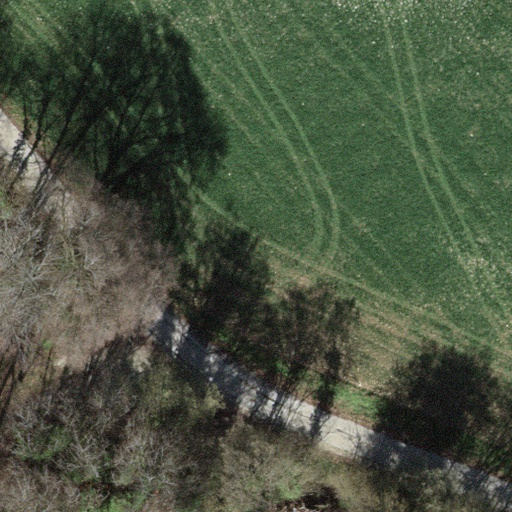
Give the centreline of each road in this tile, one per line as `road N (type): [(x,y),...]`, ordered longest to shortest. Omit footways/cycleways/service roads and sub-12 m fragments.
road 1 (track): [(511,505),(293,419),(185,352),(0,132)]
road 2 (track): [(185,352),(0,449)]
